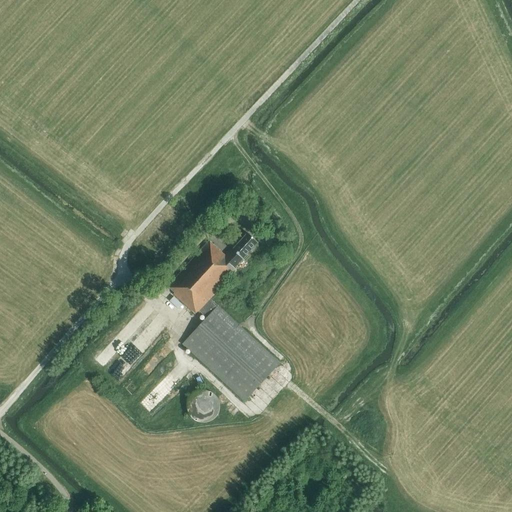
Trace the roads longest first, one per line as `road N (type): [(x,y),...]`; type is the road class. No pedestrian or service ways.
road 1 (track): [(230,134),(298,226),(298,253),(246,326),(286,364),(244,410),(178,355),(172,312)]
road 2 (track): [(165,201),(356,0)]
